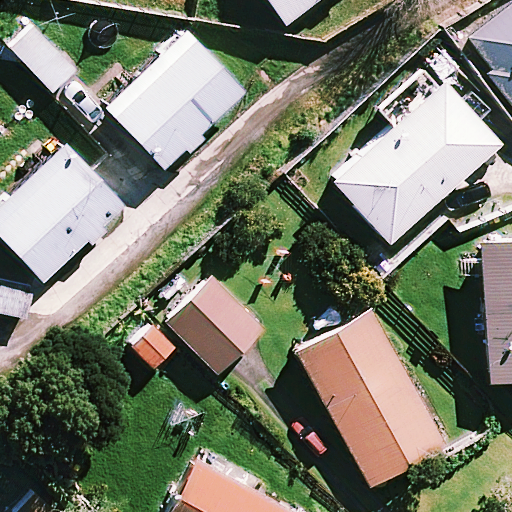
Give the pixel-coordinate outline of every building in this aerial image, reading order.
[(323,0),(329,0),(333,4),(338,0),(256,0),(279,31),(323,0)] [(511,7),(459,50),(511,117),(511,7)] [(73,75),(29,26),(6,47),(49,96),(73,75)] [(103,114),(158,174),(180,154),(186,160),(202,145),(197,139),(239,99),(184,39),(103,114)] [(489,154),(423,80),(388,112),(398,122),(326,188),(383,250),(489,154)] [(83,247),(88,251),(102,238),(98,234),(118,216),(62,152),(0,207),(0,245),(37,287),(83,247)] [(511,387),(511,247),(475,250),(484,389),(511,387)] [(31,292),(0,285),(0,317),(24,322),(31,292)] [(258,335),(205,285),(163,328),(215,379),(258,335)] [(441,450),(366,317),(292,358),(367,492),(441,450)] [(173,352),(153,328),(128,349),(149,373),(173,352)] [(274,511),(193,469),(169,511),(274,511)] [(46,511),(31,497),(16,511),(46,511)]
